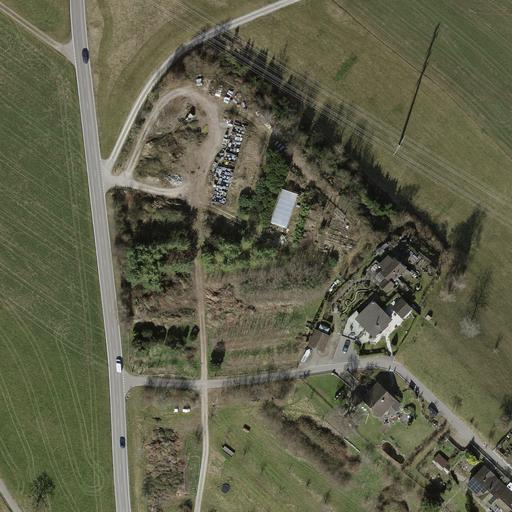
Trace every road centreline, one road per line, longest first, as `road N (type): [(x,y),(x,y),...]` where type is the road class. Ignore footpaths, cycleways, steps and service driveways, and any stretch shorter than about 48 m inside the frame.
road 1 (residential): [(511,475),(383,365),(117,382)]
road 2 (tertiary): [(117,382),(78,0)]
road 3 (unknown): [(97,201),(130,186),(154,134),(190,91),(204,95),(211,111),(211,147),(198,185),(169,199),(129,189)]
road 4 (track): [(293,0),(172,62),(134,114),(96,193)]
road 5 (tertiary): [(123,511),(117,382)]
